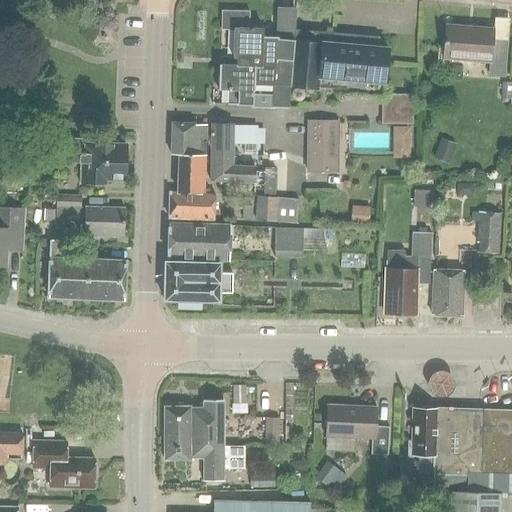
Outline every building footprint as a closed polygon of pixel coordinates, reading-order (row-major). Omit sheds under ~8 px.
[(222,11),(221,30),(233,31),(233,59),(237,59),(238,59),(250,59),(250,67),(276,67),(277,63),(292,63),(293,54),(293,43),(294,42),(294,38),(294,34),(293,34),(278,33),(276,33),(276,38),(262,37),(262,29),(249,29),(249,12),(222,11)] [(506,78),(509,43),(493,42),(494,30),(445,26),(443,60),(490,63),(489,77),(506,78)] [(290,86),(290,87),(320,90),(321,77),(384,84),(384,82),(387,51),(378,50),(379,40),(379,38),(309,31),(308,43),(307,55),(293,54),(292,63),(290,86)] [(218,66),(218,90),(230,90),(230,106),(253,107),(254,91),(254,86),(290,86),(292,63),(277,63),(276,67),(250,67),(250,59),(238,59),(238,66),(218,66)] [(511,82),(502,82),(501,99),(511,100),(511,83),(511,82)] [(205,169),(206,125),(194,125),(194,123),(171,123),(170,154),(178,155),(178,174),(205,175),(205,169)] [(338,173),(339,123),(309,123),(308,172),(338,173)] [(254,182),(255,167),(233,167),(234,124),(211,124),(210,181),(254,182)] [(450,164),(457,145),(441,139),(434,158),(450,164)] [(127,180),(127,146),(87,146),(87,141),(64,140),(63,162),(81,163),(81,184),(105,185),(106,179),(127,180)] [(275,194),(276,168),(264,168),(264,194),(275,194)] [(204,179),(205,175),(178,174),(178,178),(177,192),(169,192),(168,218),(214,219),(215,194),(209,194),(209,190),(204,190),(204,179)] [(457,184),(457,196),(473,196),(473,185),(457,184)] [(433,191),(415,190),(414,206),(432,207),(433,191)] [(81,207),(82,196),(57,195),(56,218),(82,219),(83,207),(81,207)] [(258,196),(256,220),(296,223),(298,199),(258,196)] [(253,209),(253,207),(243,206),(243,209),(243,220),(253,220),(253,209)] [(369,206),(351,206),(350,222),(369,223),(369,206)] [(23,241),(24,210),(0,208),(0,266),(5,267),(7,240),(23,241)] [(85,208),(84,237),(124,237),(125,209),(85,208)] [(498,255),(500,215),(481,214),(482,209),(474,209),(474,222),(477,222),(476,253),(498,255)] [(56,221),(56,211),(45,210),(44,221),(56,221)] [(168,223),(167,259),(229,261),(230,225),(168,223)] [(302,257),(303,228),(276,227),(275,256),(302,257)] [(385,269),(384,314),(415,315),(416,285),(430,285),(430,258),(431,235),(427,235),(419,235),(418,235),(417,258),(405,258),(405,252),(388,251),(387,269),(385,269)] [(123,302),(125,263),(64,259),(65,242),(56,242),(56,243),(51,242),(48,298),(123,302)] [(165,262),(164,300),(177,301),(177,309),(201,310),(201,301),(218,302),(218,293),(231,293),(232,273),(219,273),(219,263),(165,262)] [(461,316),(463,271),(433,270),(432,315),(461,316)] [(443,397),(448,395),(453,392),(455,387),(456,382),(454,376),(451,372),(445,370),(440,370),(435,372),(431,376),(429,382),(430,387),(432,392),(437,395),(443,397)] [(233,386),(233,404),(246,403),(246,385),(233,386)] [(164,439),(165,461),(190,461),(190,459),(204,459),(204,482),(223,482),(223,470),(245,470),(245,447),(223,447),(223,402),(204,402),(204,410),(190,410),(190,408),(164,408),(164,439)] [(326,438),(373,440),(372,455),(388,456),(389,428),(376,427),(377,408),(327,406),(326,438)] [(511,475),(511,410),(412,408),(411,441),(408,441),(407,455),(419,456),(418,470),(433,471),(433,473),(511,475)] [(266,418),(266,442),(280,442),(280,418),(266,418)] [(0,432),(0,464),(7,464),(7,455),(23,456),(24,433),(0,432)] [(66,458),(66,442),(33,441),(33,468),(50,468),(50,487),(94,488),(94,459),(66,458)] [(327,462),(315,478),(327,486),(330,481),(338,487),(346,476),(327,462)] [(432,484),(432,472),(419,472),(419,484),(432,484)] [(253,473),(253,489),(276,489),(276,478),(276,473),(253,473)] [(511,489),(511,476),(434,474),(433,487),(511,489)] [(276,478),(276,489),(309,488),(309,478),(276,478)] [(425,491),(425,510),(445,510),(445,492),(425,491)] [(500,511),(501,494),(451,493),(450,511),(500,511)] [(335,511),(335,510),(310,509),(310,505),(213,502),(212,511),(335,511)]
